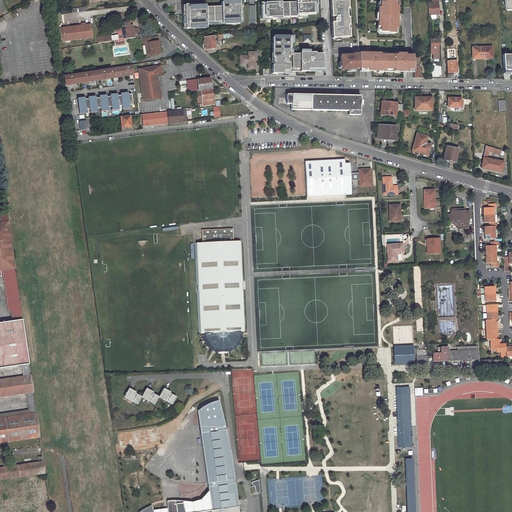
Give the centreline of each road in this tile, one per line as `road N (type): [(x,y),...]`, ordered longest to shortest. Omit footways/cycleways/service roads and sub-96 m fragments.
road 1 (residential): [(133,86),(73,95),(79,134),(88,140),(264,110)]
road 2 (residential): [(511,85),(262,82),(238,90)]
road 3 (residential): [(477,184),(479,267),(502,281),(511,334)]
road 4 (residential): [(264,110),(300,130),(413,165)]
road 5 (residential): [(143,0),(238,90)]
